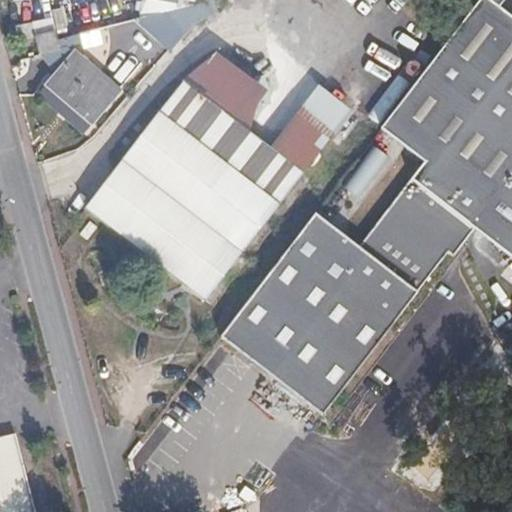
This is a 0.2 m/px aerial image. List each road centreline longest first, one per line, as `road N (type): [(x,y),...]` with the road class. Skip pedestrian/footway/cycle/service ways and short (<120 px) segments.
road 1 (tertiary): [(16,169),(105,511)]
road 2 (unknown): [(23,196),(79,163),(183,53),(263,0)]
